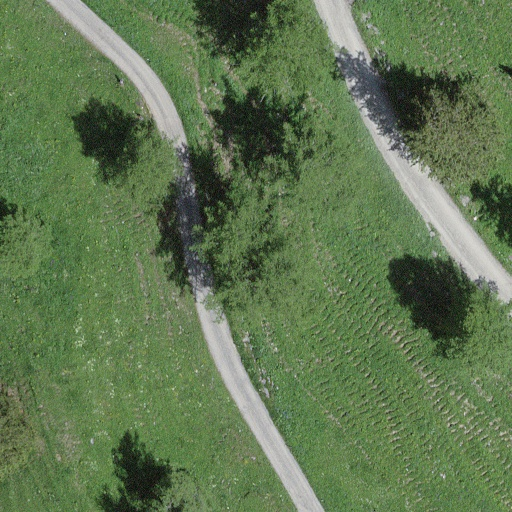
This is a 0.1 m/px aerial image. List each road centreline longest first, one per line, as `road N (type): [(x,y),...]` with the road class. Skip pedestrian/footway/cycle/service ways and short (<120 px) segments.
road 1 (track): [(333,511),(285,431),(232,311),(172,90),(88,0)]
road 2 (track): [(355,0),(414,136),(465,224),(511,278)]
